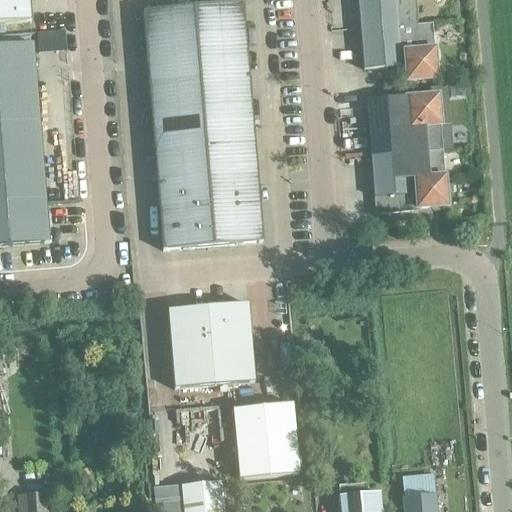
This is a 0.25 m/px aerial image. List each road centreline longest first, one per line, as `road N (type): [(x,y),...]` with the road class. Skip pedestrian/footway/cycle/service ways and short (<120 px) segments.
road 1 (unclassified): [(505,511),(488,275),(468,255),(329,264),(306,0)]
road 2 (unclassified): [(0,292),(108,282),(85,0)]
road 3 (unknown): [(279,266),(283,390)]
